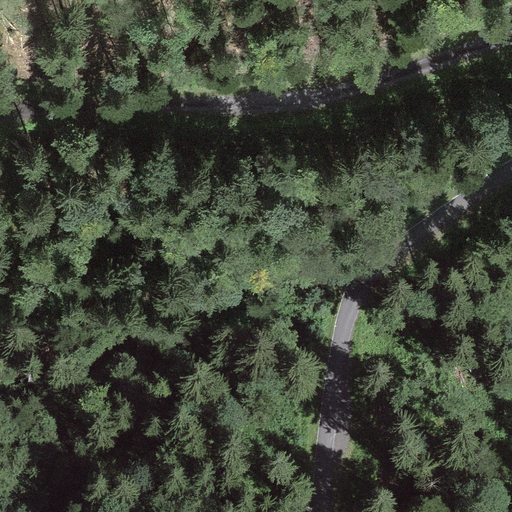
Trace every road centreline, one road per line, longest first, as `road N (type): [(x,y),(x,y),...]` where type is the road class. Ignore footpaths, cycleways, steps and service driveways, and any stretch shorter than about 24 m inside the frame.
road 1 (track): [(511,38),(285,96),(0,107)]
road 2 (track): [(319,511),(334,363),(353,297),(389,255),(511,169)]
